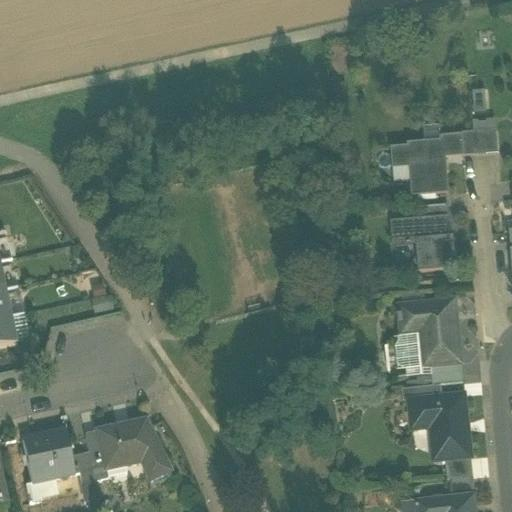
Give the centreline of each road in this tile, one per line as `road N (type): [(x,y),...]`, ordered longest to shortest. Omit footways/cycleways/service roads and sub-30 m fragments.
road 1 (track): [(0,103),(485,0)]
road 2 (residential): [(0,406),(45,396),(96,369),(131,374),(159,398),(193,451),(219,511)]
road 3 (unclassified): [(0,148),(31,161),(134,313)]
road 4 (residential): [(506,350),(482,285),(476,194)]
road 5 (residential): [(511,487),(506,350)]
